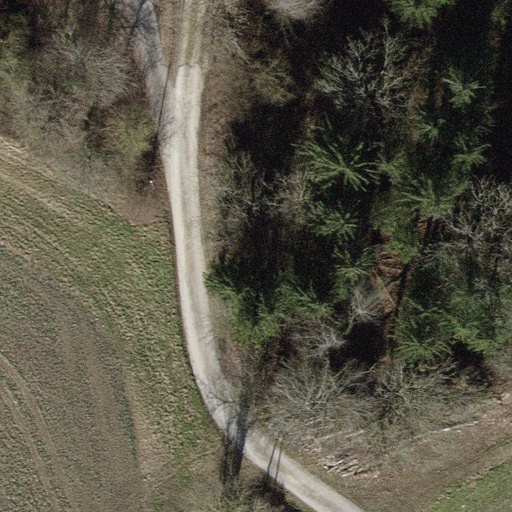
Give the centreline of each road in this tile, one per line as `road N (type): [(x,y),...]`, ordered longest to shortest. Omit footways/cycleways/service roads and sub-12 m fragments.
road 1 (track): [(349,511),(266,451),(214,365),(193,155)]
road 2 (track): [(193,155),(149,0)]
road 3 (track): [(212,0),(193,155)]
road 4 (track): [(198,511),(209,488),(217,417),(214,365)]
